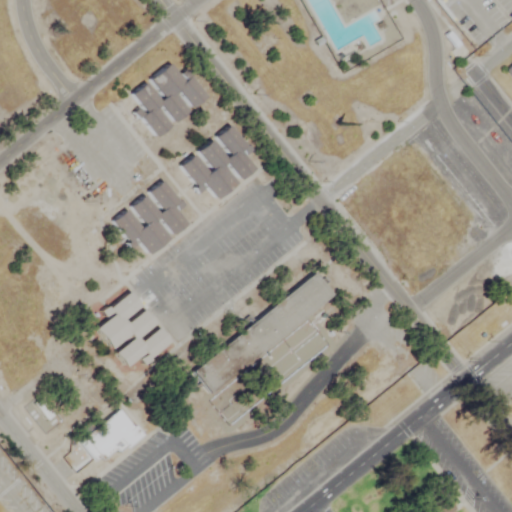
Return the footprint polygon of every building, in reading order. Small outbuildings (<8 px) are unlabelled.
[(174,89),(171,92),(185,110),(171,122),(157,104),(153,107),(166,125),(152,136),(137,116),(134,118),(129,112),(138,105),(128,93),(143,82),(156,100),(161,97),(147,79),(167,63),(176,75),(183,69),(188,76),(187,76),(203,96),(189,108),(174,89)] [(205,173),(209,170),(194,152),(208,141),(223,159),(227,155),(213,137),(227,126),(243,146),(245,144),(250,151),(242,157),(251,169),(237,180),(223,163),(219,166),(233,184),(213,200),(203,188),(196,193),(192,187),(193,186),(177,166),(191,155),(205,173)] [(138,228),(141,225),(127,207),(141,196),(155,214),(160,210),(146,192),(160,181),(175,201),(178,199),(183,205),(174,212),(184,224),(170,235),(156,217),(151,221),(165,238),(145,254),(136,242),(129,248),(124,242),(125,241),(109,221),(123,210),(138,228)] [(190,373),(314,276),(331,297),(207,395),(190,373)] [(119,322),(122,326),(140,312),(151,326),(133,340),(137,344),(154,330),(165,344),(145,360),(147,363),(141,368),(134,359),(123,368),(111,354),(129,340),(126,336),(108,350),(92,330),(104,320),(99,314),(105,309),(106,310),(126,294),(137,308),(119,322)] [(115,409),(129,427),(131,425),(139,435),(123,447),(122,445),(115,451),(113,448),(98,460),(96,456),(90,460),(75,441),(115,409)] [(451,511),(413,511),(437,492),(453,511),(451,511)]
